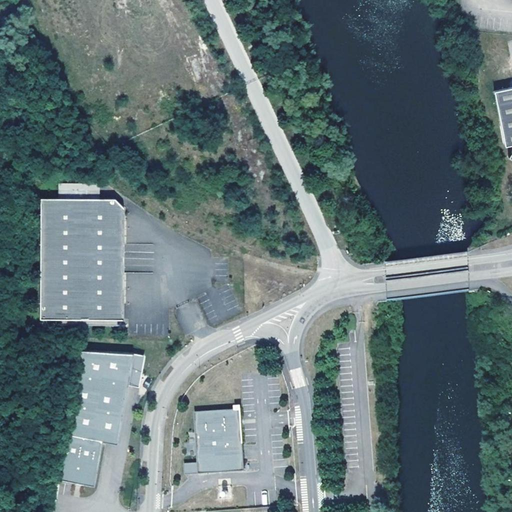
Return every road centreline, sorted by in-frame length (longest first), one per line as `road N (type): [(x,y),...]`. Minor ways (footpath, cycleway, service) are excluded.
road 1 (tertiary): [(511,256),(356,278),(237,334)]
road 2 (tertiary): [(292,354),(306,314),(339,295),(511,273)]
road 3 (tertiary): [(237,334),(190,362),(164,397),(150,511)]
road 4 (tertiary): [(312,511),(292,354)]
